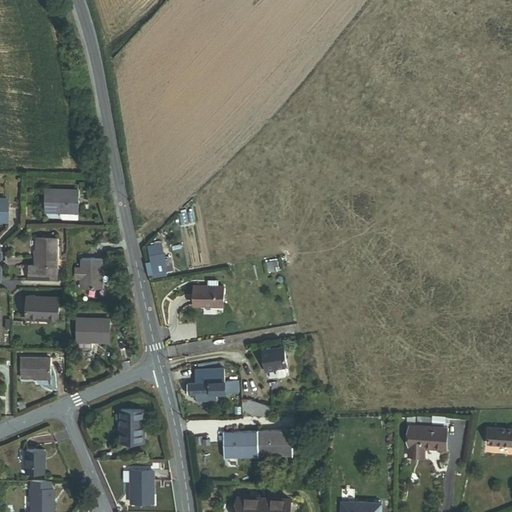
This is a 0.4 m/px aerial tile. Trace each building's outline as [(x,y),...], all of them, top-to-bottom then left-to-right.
[(46,189),(46,211),(60,212),(77,212),(78,190),(46,189)] [(57,238),(36,237),(36,265),(36,267),(56,267),(57,238)] [(146,242),(144,244),(148,263),(145,263),(148,276),(167,272),(164,255),(168,254),(165,238),(146,242)] [(93,244),(79,244),(79,253),(93,253),(93,244)] [(102,259),(81,258),(81,267),(81,272),(83,272),(83,279),(82,288),(101,288),(102,259)] [(279,271),(277,261),(267,263),(269,273),(279,271)] [(36,265),(29,265),(29,280),(56,280),(56,267),(36,267),(36,265)] [(226,286),(196,285),(195,305),(225,307),(226,286)] [(59,297),(27,296),(26,319),(58,320),(59,297)] [(109,318),(77,318),(77,341),(91,341),(109,341),(109,318)] [(284,346),(262,350),(266,373),(277,371),(277,369),(285,368),(288,365),(284,346)] [(79,348),(78,357),(93,357),(93,348),(91,348),(79,348)] [(50,357),(21,357),(21,378),(36,378),(36,376),(50,376),(50,357)] [(195,382),(183,382),(183,394),(197,394),(197,401),(218,400),(217,392),(239,391),(239,380),(225,380),(225,366),(195,367),(195,382)] [(243,399),(243,415),(271,414),(271,404),(252,398),(243,399)] [(24,400),(18,403),(20,409),(26,407),(24,400)] [(143,410),(121,410),(120,442),(143,442),(143,410)] [(446,447),(447,426),(410,425),(409,456),(425,456),(425,446),(446,447)] [(223,432),(224,455),(303,449),(302,429),(291,430),(291,427),(223,432)] [(511,428),(488,428),(488,445),(511,445),(511,428)] [(44,449),(26,449),(26,473),(44,473),(44,449)] [(153,470),(131,470),(131,503),(153,503),(153,470)] [(50,481),(31,480),(31,511),(53,511),(54,489),(50,489),(50,481)] [(290,511),(290,500),(240,499),(240,511),(290,511)] [(378,511),(378,502),(340,501),(339,511),(378,511)]
